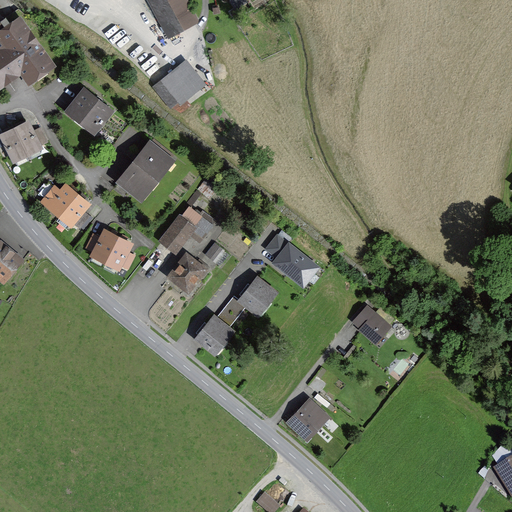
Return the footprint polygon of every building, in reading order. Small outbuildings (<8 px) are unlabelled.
[(196,20),(184,0),(158,0),(175,31),(196,20)] [(0,85),(22,71),(28,80),(51,64),(20,19),(7,28),(4,25),(9,22),(6,17),(1,20),(0,18),(0,85)] [(198,85),(181,64),(153,86),(171,108),(198,85)] [(68,110),(95,131),(111,111),(84,89),(68,110)] [(16,128),(15,128),(15,129),(27,153),(39,147),(39,146),(45,143),(39,129),(32,132),(27,123),(16,128)] [(3,135),(14,159),(27,153),(15,129),(15,128),(14,129),(3,135)] [(141,199),(172,160),(150,142),(114,187),(126,196),(131,190),(141,199)] [(211,172),(198,189),(209,199),(222,181),(211,172)] [(47,205),(50,206),(60,215),(77,194),(78,194),(67,185),(61,192),(49,181),(39,193),(44,198),(43,200),(44,203),(47,205)] [(88,203),(78,195),(78,194),(77,194),(60,215),(71,223),(72,221),(78,226),(88,214),(82,210),(88,203)] [(189,207),(181,217),(194,226),(189,231),(200,240),(215,221),(202,211),(199,215),(189,207)] [(245,209),(237,218),(246,226),(254,216),(245,209)] [(175,250),(189,231),(194,226),(181,217),(163,240),(175,250)] [(95,252),(94,254),(106,261),(118,237),(118,236),(106,230),(102,238),(95,235),(88,248),(95,252)] [(317,267),(277,235),(267,248),(279,258),(275,262),(303,284),(317,267)] [(130,243),(119,237),(118,236),(118,237),(106,261),(118,267),(119,264),(126,268),(133,254),(126,251),(130,243)] [(215,244),(207,255),(213,260),(222,249),(215,244)] [(0,273),(4,277),(18,261),(0,245),(0,273)] [(188,290),(197,279),(199,281),(207,271),(187,255),(170,276),(188,290)] [(269,302),(277,292),(257,276),(239,299),(247,306),(246,306),(256,314),(268,300),(269,302)] [(235,296),(218,317),(229,327),(246,306),(247,306),(239,299),(235,296)] [(362,329),(375,341),(389,326),(369,309),(366,314),(363,312),(355,321),(363,328),(362,329)] [(226,340),(234,330),(229,327),(218,317),(214,315),(195,338),(213,352),(224,339),(226,340)] [(310,402),(293,420),(307,434),(325,415),(310,402)] [(511,460),(499,468),(511,488),(511,460)] [(258,502),(268,511),(274,511),(279,507),(265,494),(258,502)]
